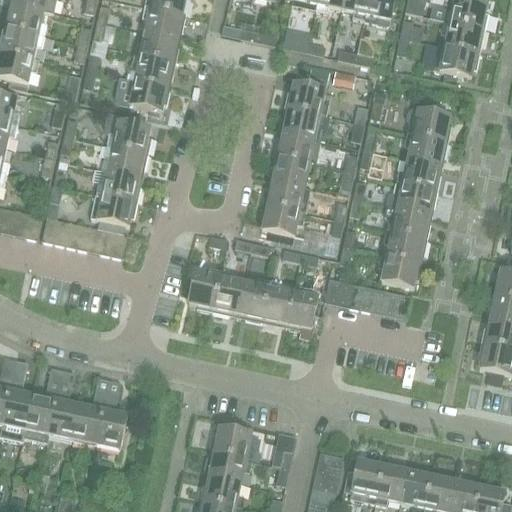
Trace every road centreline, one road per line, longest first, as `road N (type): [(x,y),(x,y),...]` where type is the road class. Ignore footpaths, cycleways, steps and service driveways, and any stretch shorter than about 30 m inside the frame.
road 1 (residential): [(175,217),(229,220),(270,64),(215,52)]
road 2 (residential): [(129,358),(320,400)]
road 3 (residential): [(320,400),(511,440)]
road 4 (residential): [(215,52),(175,217)]
road 5 (residential): [(320,400),(338,332),(423,350)]
road 6 (residential): [(147,288),(0,254)]
road 7 (residential): [(0,316),(68,345),(129,358)]
